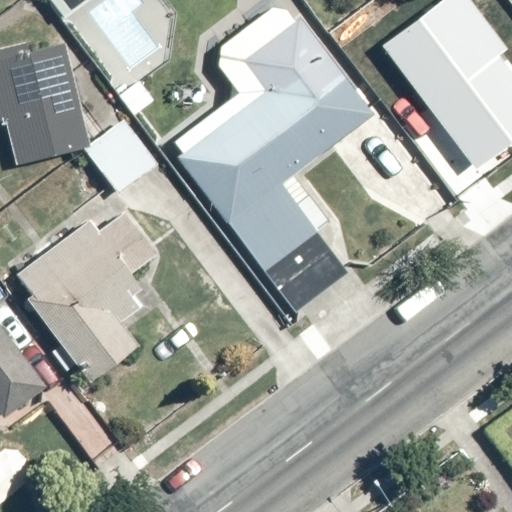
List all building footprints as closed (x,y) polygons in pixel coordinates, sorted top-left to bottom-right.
[(49,0),(66,21),(93,0),(49,0)] [(347,278),(315,235),(329,224),(305,192),(290,203),(279,188),(372,119),(299,20),(290,9),(277,7),(219,51),(219,67),(241,96),(176,144),(181,152),(176,156),(295,317),(347,278)] [(77,86),(66,44),(0,61),(0,108),(16,169),(82,152),(116,198),(158,167),(121,117),(107,127),(77,86)] [(155,255),(125,211),(97,230),(92,222),(14,275),(89,387),(141,352),(123,325),(143,312),(131,294),(149,282),(138,266),(155,255)] [(49,391),(0,321),(0,416),(4,422),(49,391)]
